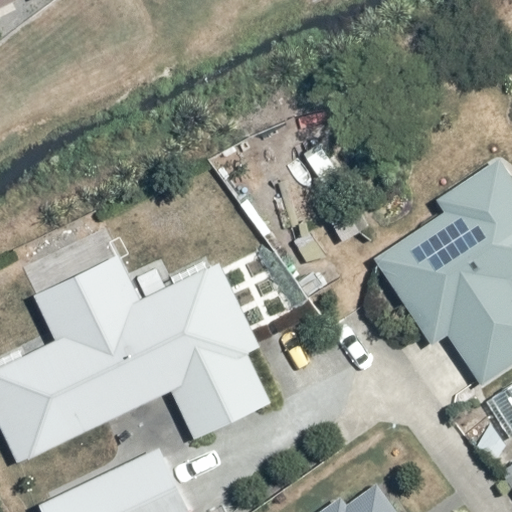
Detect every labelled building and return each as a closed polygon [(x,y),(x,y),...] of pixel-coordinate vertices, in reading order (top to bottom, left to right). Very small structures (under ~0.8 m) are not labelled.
[(0,0),(0,9),(18,0),(0,0)] [(511,174),(511,173),(378,257),(436,346),(452,337),(482,386),(511,367),(511,174)] [(175,394),(197,441),(276,404),(251,355),(264,351),(223,265),(145,305),(122,255),(39,298),(60,345),(0,372),(0,420),(21,468),(175,394)] [(511,442),(511,379),(483,398),(511,442)] [(41,508),(43,511),(191,511),(162,449),(41,508)] [(401,511),(376,475),(322,511),(401,511)]
